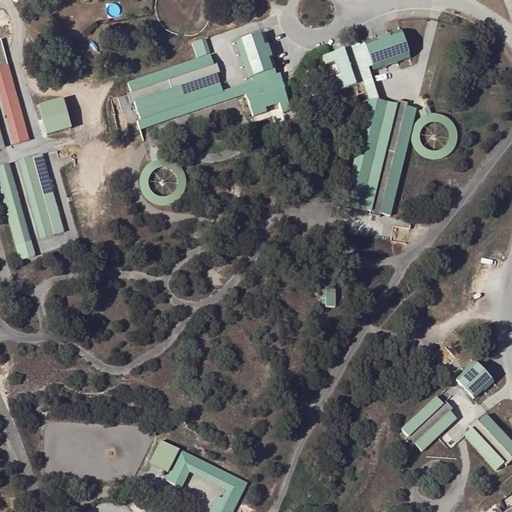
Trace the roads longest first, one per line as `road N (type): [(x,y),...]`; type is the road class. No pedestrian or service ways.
road 1 (track): [(511,139),(399,276),(326,396),(271,511)]
road 2 (unknown): [(45,511),(0,400)]
